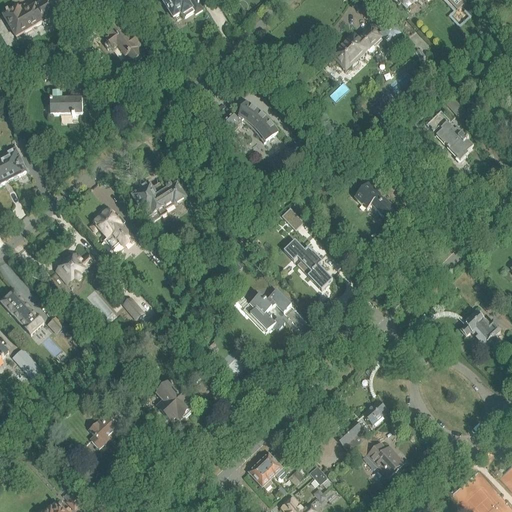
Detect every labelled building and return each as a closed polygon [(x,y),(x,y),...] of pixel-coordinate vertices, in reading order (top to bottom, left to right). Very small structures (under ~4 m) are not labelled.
[(60,14),(52,0),(51,0),(45,0),(42,2),(44,4),(22,17),(18,10),(4,19),(17,40),(60,14)] [(203,12),(196,0),(195,0),(160,0),(174,20),(181,16),(184,21),(194,14),(196,17),(203,12)] [(391,0),(398,7),(399,6),(403,10),(404,9),(407,11),(413,5),(413,6),(419,0),(423,0),(426,3),(428,0),(391,0)] [(446,0),(458,12),(466,5),(460,0),(446,0)] [(107,19),(113,14),(108,9),(103,14),(107,19)] [(123,31),(127,28),(120,17),(111,24),(116,31),(109,36),(111,39),(105,42),(107,45),(105,47),(105,49),(107,52),(109,52),(111,51),(113,53),(118,49),(126,60),(127,59),(133,67),(143,59),(137,51),(141,48),(133,38),(130,41),(123,31)] [(386,45),(388,46),(390,46),(391,45),(392,43),(401,36),(392,23),(380,35),(387,42),(386,45)] [(330,63),(330,64),(330,66),(333,69),(337,70),(339,67),(346,74),(350,70),(352,72),(355,72),(360,68),(360,65),(358,63),(367,54),(369,56),(372,56),(375,53),(375,50),(373,48),(381,41),(372,31),(359,43),(354,38),(332,59),(333,60),(330,63)] [(416,54),(421,62),(425,59),(420,52),(416,54)] [(62,55),(48,66),(55,76),(70,64),(62,55)] [(1,80),(0,78),(0,91),(4,99),(10,95),(4,85),(2,85),(0,81),(1,80)] [(54,95),(43,95),(43,115),(51,115),(51,117),(61,117),(61,119),(75,119),(75,117),(83,117),(82,102),(78,102),(78,99),(71,99),(71,102),(62,102),(62,94),(54,94),(54,95)] [(458,120),(466,113),(453,98),(445,105),(458,120)] [(243,124),(245,126),(248,128),(250,130),(253,133),(255,135),(258,138),(260,140),(262,143),(264,146),(279,136),(275,131),(272,128),(270,125),(267,122),(265,120),(262,117),(259,115),(256,112),(252,110),(247,106),(239,120),(240,120),(238,122),(233,117),(220,128),(230,139),(243,127),(241,126),(243,124)] [(19,125),(16,118),(13,113),(9,115),(15,127),(19,125)] [(455,119),(450,124),(441,114),(426,128),(433,135),(439,130),(442,133),(436,138),(444,147),(445,146),(448,150),(447,150),(461,164),(469,157),(468,155),(474,149),(464,139),(469,134),(455,119)] [(370,146),(376,141),(371,136),(366,141),(370,146)] [(332,156),(335,153),(336,152),(336,149),(334,146),(330,146),(326,148),(326,152),(328,154),(332,156)] [(292,151),(297,159),(302,155),(297,148),(292,151)] [(26,175),(16,153),(15,152),(0,159),(0,161),(11,183),(12,182),(14,184),(18,182),(18,179),(26,175)] [(381,167),(386,164),(379,152),(374,155),(381,167)] [(322,175),(330,168),(321,159),(314,166),(322,175)] [(2,187),(11,183),(0,161),(0,190),(2,189),(2,187)] [(381,198),(369,186),(364,182),(357,190),(361,194),(355,201),(367,212),(371,208),(385,221),(381,225),(386,230),(400,216),(385,202),(384,203),(380,199),(381,198)] [(152,191),(148,185),(139,190),(141,193),(133,198),(146,217),(151,226),(168,215),(166,213),(175,208),(186,201),(177,187),(174,189),(170,187),(169,187),(168,187),(167,189),(164,184),(152,191)] [(223,214),(213,203),(208,208),(218,219),(223,214)] [(290,211),(282,219),(286,224),(286,223),(292,229),(291,229),(296,234),(301,229),(300,229),(303,226),(304,226),(290,211)] [(115,220),(115,217),(112,214),(110,214),(109,213),(99,221),(98,221),(95,223),(95,225),(91,229),(92,231),(93,232),(94,232),(95,234),(98,231),(107,241),(104,244),(112,253),(120,246),(124,250),(134,241),(122,228),(126,225),(119,217),(116,221),(115,220)] [(144,249),(153,241),(143,230),(134,238),(144,249)] [(295,244),(284,254),(292,262),(294,264),(297,261),(301,265),(303,266),(302,267),(304,270),(305,269),(312,275),(308,279),(322,293),(333,283),(325,275),(319,268),(322,265),(315,257),(309,250),(305,254),(304,253),(295,244)] [(80,276),(95,263),(90,257),(82,263),(77,257),(72,261),(71,260),(66,264),(67,265),(56,275),(67,288),(74,281),(75,282),(79,284),(82,281),(81,277),(80,276)] [(474,290),(480,297),(486,291),(480,285),(474,290)] [(27,308),(14,293),(1,305),(14,320),(14,319),(24,330),(31,338),(44,326),(37,318),(37,319),(27,308)] [(266,337),(268,335),(273,329),(278,334),(285,327),(278,320),(274,325),(266,317),(276,308),(284,316),(292,308),(277,293),(266,304),(260,298),(244,313),(266,337)] [(143,316),(131,302),(124,308),(136,322),(143,316)] [(477,315),(463,327),(466,329),(461,333),(466,340),(471,335),(473,337),(475,335),(479,339),(476,341),(484,349),(493,341),(493,342),(501,334),(493,325),(489,328),(477,315)] [(65,328),(58,320),(49,327),(57,336),(65,328)] [(3,361),(9,355),(0,344),(0,360),(2,360),(3,361)] [(212,350),(207,354),(211,359),(216,355),(212,350)] [(43,373),(23,352),(13,361),(33,382),(43,373)] [(202,382),(193,372),(187,378),(195,388),(202,382)] [(184,400),(177,393),(170,385),(158,395),(166,404),(160,410),(172,423),(176,420),(178,418),(180,420),(182,418),(184,420),(190,414),(188,413),(190,411),(188,409),(191,406),(184,400)] [(373,428),(388,414),(379,403),(363,417),(373,428)] [(112,443),(122,433),(107,417),(105,418),(103,416),(107,413),(100,407),(91,415),(97,422),(99,421),(101,423),(90,434),(95,440),(92,443),(93,445),(92,446),(97,451),(98,450),(99,452),(110,441),(112,443)] [(326,427),(334,436),(338,432),(330,423),(326,427)] [(368,439),(363,433),(364,432),(355,423),(346,432),(359,448),(367,440),(368,439)] [(350,457),(356,450),(359,448),(346,432),(336,441),(350,457)] [(381,446),(376,450),(367,440),(359,448),(356,450),(365,460),(364,461),(374,472),(378,469),(388,480),(404,465),(390,450),(387,452),(381,446)] [(13,460),(16,462),(17,464),(23,459),(19,455),(13,460)] [(259,466),(272,479),(275,477),(278,481),(285,474),(269,457),(259,466)] [(307,474),(313,469),(307,461),(301,466),(307,474)] [(269,482),(272,479),(259,466),(250,475),(266,492),(273,485),(269,482)] [(326,478),(325,478),(318,469),(310,476),(311,478),(316,474),(322,482),(326,478)] [(300,484),(304,480),(297,472),(289,480),(296,488),(300,484)] [(326,478),(322,482),(316,474),(311,478),(320,488),(322,486),(328,492),(333,487),(328,481),(326,478)] [(287,495),(281,489),(278,492),(284,498),(287,495)] [(79,495),(74,490),(64,499),(67,503),(66,504),(68,506),(69,505),(75,511),(86,501),(79,495)] [(317,500),(323,496),(319,491),(313,496),(317,500)] [(321,505),(326,500),(323,496),(317,500),(321,505)] [(282,511),(303,511),(294,500),(282,511)]
